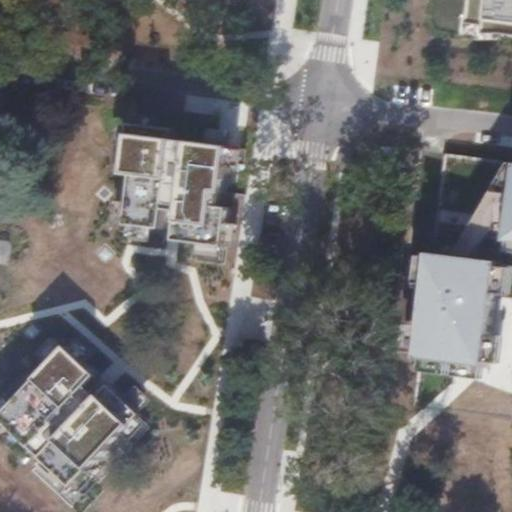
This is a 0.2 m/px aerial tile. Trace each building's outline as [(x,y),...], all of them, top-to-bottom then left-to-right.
[(511,0),(473,0),(471,23),(487,26),(487,34),(505,34),(511,34),(511,0)] [(228,246),(233,207),(225,206),(218,205),(219,192),(227,193),(233,146),(177,139),(178,129),(133,123),(126,174),(136,175),(130,224),(165,229),(168,209),(181,211),(178,240),(228,246)] [(218,205),(225,206),(227,193),(219,192),(218,205)] [(495,254),(426,245),(412,348),(481,357),(495,254)] [(70,345),(1,417),(43,456),(35,464),(67,494),(142,414),(111,384),(100,395),(90,386),(101,375),(70,345)]
